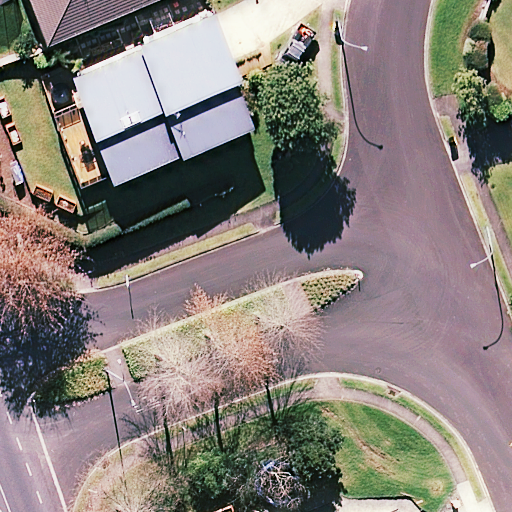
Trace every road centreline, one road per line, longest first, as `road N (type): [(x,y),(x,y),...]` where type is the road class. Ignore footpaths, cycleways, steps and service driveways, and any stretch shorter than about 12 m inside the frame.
road 1 (residential): [(456,303),(0,461)]
road 2 (residential): [(0,355),(233,280),(412,206)]
road 3 (residential): [(412,206),(387,87),(398,0)]
road 4 (residential): [(511,446),(456,303)]
